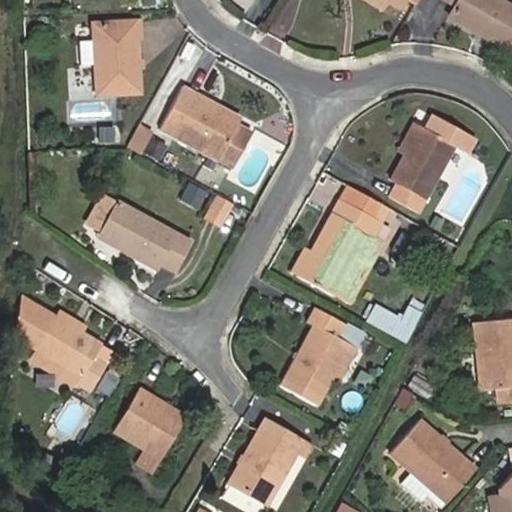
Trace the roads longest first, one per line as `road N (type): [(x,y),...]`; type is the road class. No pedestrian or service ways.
road 1 (residential): [(334,93),(318,138),(203,340)]
road 2 (residential): [(511,105),(477,82),(442,74),(404,73),(334,93)]
road 3 (residential): [(334,93),(242,44),(205,17),(198,0)]
